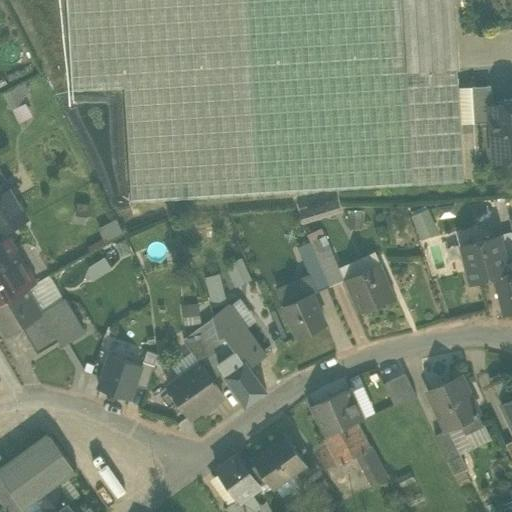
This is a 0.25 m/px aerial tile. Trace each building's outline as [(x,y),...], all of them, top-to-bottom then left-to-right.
[(406,71),(402,0),(66,0),(73,91),(124,87),(131,202),(465,181),(458,68),(457,68),(406,71)] [(402,0),(406,71),(457,68),(458,68),(459,68),(455,0),(402,0)] [(472,86),(474,122),(492,121),(491,105),(492,105),(491,85),(472,86)] [(5,94),(11,108),(26,101),(19,87),(5,94)] [(492,121),(494,160),(511,159),(511,98),(511,99),(505,99),(502,105),(492,105),(491,105),(492,121)] [(0,184),(0,232),(1,235),(28,220),(6,181),(0,184)] [(300,213),(303,222),(340,211),(337,202),(300,213)] [(438,233),(428,209),(410,216),(421,240),(438,233)] [(361,210),(348,211),(349,229),(362,228),(361,210)] [(122,234),(115,220),(99,228),(106,242),(122,234)] [(511,232),(499,235),(506,263),(511,261),(511,232)] [(316,234),(307,237),(310,242),(316,255),(330,249),(325,236),(318,239),(316,234)] [(493,275),(494,275),(502,273),(499,264),(506,263),(499,235),(461,245),(471,281),(486,278),(484,271),(492,269),(493,275)] [(0,241),(0,302),(27,287),(33,283),(7,238),(0,241)] [(316,255),(310,242),(296,248),(303,260),(316,255)] [(330,249),(316,255),(330,286),(344,280),(344,279),(339,267),(330,249)] [(375,251),(339,267),(344,279),(380,263),(375,251)] [(317,292),(330,286),(316,255),(303,260),(317,292)] [(112,268),(105,256),(89,266),(87,272),(93,280),(112,268)] [(233,269),(228,271),(236,287),(251,280),(241,258),(230,263),(233,269)] [(511,261),(506,263),(499,264),(502,273),(494,275),(504,312),(511,310),(511,261)] [(358,312),(359,313),(395,297),(394,295),(392,297),(378,265),(381,264),(380,263),(344,279),(344,280),(344,281),(347,280),(361,310),(358,312)] [(486,278),(493,275),(492,269),(484,271),(486,278)] [(220,273),(205,277),(212,307),(227,303),(220,273)] [(33,283),(27,287),(42,311),(64,298),(49,274),(33,283)] [(306,278),(295,283),(301,298),(312,293),(306,278)] [(284,305),(301,298),(295,283),(277,290),(284,305)] [(42,312),(42,311),(27,287),(0,302),(0,329),(4,335),(21,325),(26,322),(42,312)] [(326,324),(312,293),(301,298),(284,305),(298,337),(326,324)] [(64,298),(42,311),(42,312),(26,322),(33,335),(49,325),(58,340),(61,346),(84,332),(64,298)] [(239,299),(229,306),(245,329),(256,321),(239,299)] [(182,306),(184,326),(201,324),(199,304),(182,306)] [(226,359),(239,353),(255,341),(245,329),(229,306),(228,305),(213,316),(213,317),(214,319),(217,329),(226,359)] [(182,339),(183,341),(214,319),(213,317),(182,339)] [(189,349),(217,329),(214,319),(183,341),(189,349)] [(28,337),(37,353),(58,340),(49,325),(33,335),(28,337)] [(201,365),(210,378),(222,370),(218,364),(226,359),(217,329),(189,349),(191,352),(201,365)] [(265,355),(255,341),(239,353),(249,367),(265,355)] [(141,365),(134,384),(146,388),(158,354),(146,350),(141,365)] [(171,366),(179,377),(180,377),(182,378),(201,365),(191,352),(171,366)] [(227,381),(244,405),(245,405),(267,391),(249,367),(239,353),(226,359),(218,364),(222,370),(228,380),(227,381)] [(141,365),(110,354),(98,387),(129,398),(134,384),(141,365)] [(210,378),(201,365),(182,378),(180,377),(179,377),(167,386),(190,419),(201,411),(210,404),(223,396),(210,378)] [(383,383),(394,405),(416,395),(405,373),(383,383)] [(490,378),(500,399),(510,394),(500,373),(490,378)] [(428,391),(445,426),(447,425),(476,411),(460,376),(428,391)] [(309,407),(324,437),(356,421),(363,418),(349,388),(309,407)] [(511,399),(501,405),(511,428),(511,399)] [(491,440),(476,411),(447,425),(448,429),(460,455),(491,440)] [(337,463),(356,454),(369,447),(356,421),(324,437),(337,463)] [(435,435),(447,461),(460,455),(448,429),(435,435)] [(0,475),(23,508),(24,507),(36,498),(50,488),(55,485),(60,481),(59,480),(75,469),(50,435),(0,471),(0,475)] [(268,478),(274,486),(305,464),(285,436),(254,458),(268,478)] [(386,480),(369,447),(356,454),(372,487),(386,480)] [(217,469),(221,473),(216,477),(229,494),(234,491),(239,498),(240,499),(250,493),(259,487),(258,485),(244,465),(236,454),(217,469)] [(447,461),(453,474),(467,468),(460,455),(447,461)] [(244,465),(258,485),(268,478),(254,458),(244,465)] [(0,507),(2,511),(16,511),(23,508),(0,475),(0,507)] [(50,488),(36,498),(24,507),(28,511),(94,511),(90,506),(82,511),(74,511),(68,503),(55,485),(50,488)] [(225,507),(228,511),(272,511),(267,502),(260,506),(250,493),(240,499),(239,498),(225,507)]
